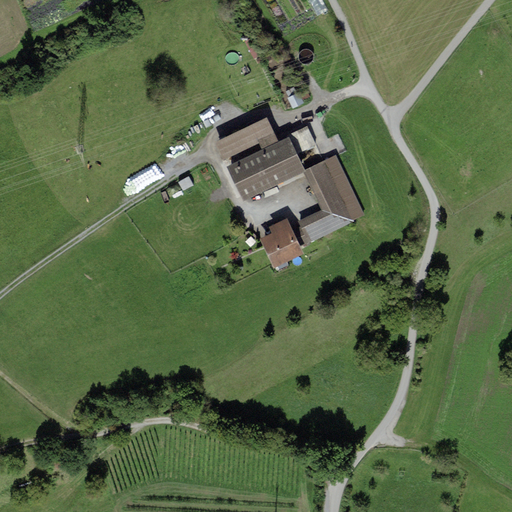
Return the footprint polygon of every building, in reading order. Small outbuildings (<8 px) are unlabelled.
[(295,109),(305,104),(301,93),(290,98),(295,109)] [(217,126),(217,116),(204,117),(205,127),(217,126)] [(266,117),(215,142),(224,160),(259,143),(262,149),(278,141),(266,117)] [(289,137),(226,166),(243,201),(305,172),(304,170),(289,137)] [(336,155),(304,170),(305,172),(323,209),(298,220),(301,227),(293,230),(300,247),(365,217),(336,155)] [(272,233),(260,239),(273,268),(304,254),(300,247),(293,230),(287,218),(269,227),(272,233)]
